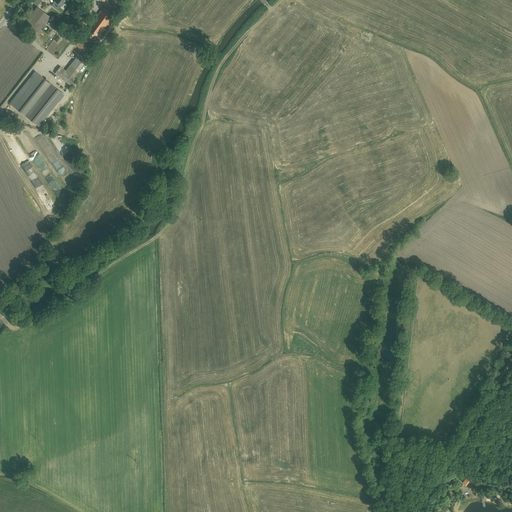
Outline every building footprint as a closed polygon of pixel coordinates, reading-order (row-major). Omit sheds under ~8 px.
[(58,11),(61,6),(62,7),(66,0),(52,0),(53,0),(55,2),(52,7),(58,11)] [(24,21),(38,33),(51,18),(36,6),(24,21)] [(103,7),(74,45),(85,53),(114,16),(103,7)] [(73,21),(79,25),(87,16),(80,11),(73,21)] [(81,53),(77,57),(83,62),(87,57),(81,53)] [(62,68),(56,76),(68,85),(74,77),(62,68)] [(34,73),(9,104),(24,115),(35,124),(59,93),(48,84),(34,73)]
